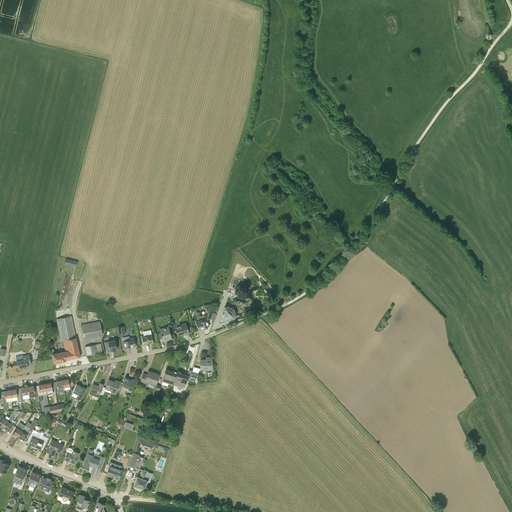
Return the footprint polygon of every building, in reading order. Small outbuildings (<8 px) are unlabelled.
[(224,306),(218,324),(235,317),(232,309),(224,306)] [(52,354),(54,363),(65,361),(65,360),(80,357),(71,316),(56,319),(61,341),(63,340),(65,351),(52,354)] [(207,320),(203,321),(203,319),(196,321),(198,330),(203,329),(204,327),(209,326),(207,320)] [(102,334),(100,324),(100,321),(81,325),(83,338),(102,334)] [(174,327),(177,335),(183,334),(184,335),(189,333),(186,323),(174,327)] [(160,342),(172,338),(168,327),(160,329),(161,333),(158,334),(160,342)] [(142,336),(143,345),(149,343),(150,342),(153,342),(152,334),(142,336)] [(130,348),(136,346),(134,337),(130,338),(129,337),(128,336),(123,338),(122,338),(124,348),(129,347),(130,348)] [(117,349),(115,340),(108,341),(108,344),(105,345),(106,353),(111,352),(111,350),(117,349)] [(87,355),(103,351),(101,342),(85,346),(87,355)] [(19,369),(28,367),(27,365),(30,364),(28,355),(23,357),(23,356),(15,357),(17,367),(19,367),(19,369)] [(206,360),(200,359),(200,369),(212,369),(212,357),(206,357),(206,360)] [(172,384),(177,372),(171,370),(171,371),(165,370),(162,381),(169,383),(169,385),(173,386),(173,385),(172,384)] [(177,370),(177,372),(172,384),(173,385),(177,386),(177,385),(184,387),(188,375),(181,373),(181,372),(177,370)] [(159,374),(148,371),(147,376),(143,374),(140,381),(144,383),(145,381),(155,384),(159,374)] [(131,391),(135,380),(132,379),(131,380),(125,377),(122,386),(128,388),(127,389),(131,391)] [(63,387),(64,390),(70,389),(69,386),(70,386),(69,384),(73,383),(72,378),(68,379),(62,380),(63,387)] [(56,381),(58,392),(64,391),(64,390),(63,387),(62,380),(56,381)] [(114,382),(108,380),(105,388),(112,390),(111,393),(114,394),(119,381),(115,380),(114,382)] [(47,394),(53,393),(51,382),(45,383),(46,390),(47,394)] [(99,397),(104,384),(100,382),(98,386),(93,384),(89,393),(99,397)] [(38,396),(39,401),(42,401),(41,395),(40,395),(40,392),(46,390),(45,383),(38,384),(38,385),(36,385),(38,396)] [(82,397),(84,393),(86,388),(76,384),(72,392),(82,397)] [(29,397),(36,396),(38,396),(36,385),(33,386),(33,385),(27,387),(28,394),(29,397)] [(23,399),(29,397),(28,394),(27,387),(21,388),(18,389),(21,401),(21,402),(23,402),(23,399)] [(18,402),(21,401),(18,389),(16,389),(10,390),(11,397),(17,396),(18,402)] [(64,403),(49,406),(50,412),(50,413),(59,412),(61,411),(64,403)] [(9,418),(3,427),(9,430),(10,428),(12,429),(14,426),(13,424),(10,423),(12,420),(12,419),(13,418),(14,419),(19,411),(14,411),(9,417),(9,418)] [(0,424),(3,427),(9,418),(9,417),(6,416),(4,419),(0,416),(0,424)] [(36,423),(37,420),(34,419),(33,421),(28,428),(25,426),(23,428),(18,437),(23,440),(25,438),(27,439),(31,433),(32,430),(33,430),(33,429),(36,423)] [(23,428),(25,426),(20,423),(13,433),(18,437),(23,428)] [(31,433),(27,439),(30,440),(29,443),(34,446),(41,432),(40,432),(41,431),(38,430),(38,432),(33,429),(33,430),(32,430),(31,433)] [(43,433),(41,432),(34,446),(40,449),(42,445),(44,447),(48,438),(42,436),(43,433)] [(46,451),(50,453),(54,455),(56,451),(60,453),(64,445),(52,439),(46,451)] [(140,444),(136,442),(133,453),(131,458),(129,464),(129,465),(140,469),(140,467),(143,459),(138,458),(138,455),(139,454),(140,450),(138,449),(140,444)] [(68,451),(64,459),(70,462),(74,464),(78,453),(72,450),(71,453),(68,451)] [(87,453),(82,465),(86,467),(87,464),(96,468),(99,460),(93,457),(94,455),(87,453)] [(3,462),(4,461),(0,459),(0,470),(0,471),(0,472),(1,473),(2,474),(3,473),(4,473),(4,472),(6,473),(10,465),(3,462)] [(109,466),(108,470),(106,474),(118,479),(122,470),(114,467),(115,464),(115,462),(112,461),(110,461),(109,464),(109,466)] [(27,469),(19,466),(15,475),(12,481),(21,485),(23,481),(23,482),(25,476),(24,475),(27,469)] [(147,471),(142,469),(142,470),(139,477),(137,476),(133,485),(144,489),(147,480),(144,479),(147,471)] [(27,484),(30,485),(29,486),(34,488),(36,484),(40,474),(32,471),(27,484)] [(49,491),(53,482),(50,480),(50,479),(46,478),(43,477),(39,487),(49,491)] [(70,500),(74,492),(62,487),(58,495),(62,497),(62,498),(62,499),(63,500),(64,500),(64,501),(65,501),(65,500),(66,500),(67,499),(70,500)] [(85,496),(79,494),(76,502),(77,502),(76,507),(82,510),(87,507),(89,500),(84,498),(85,496)] [(97,502),(93,511),(104,511),(103,507),(104,504),(97,502)]
